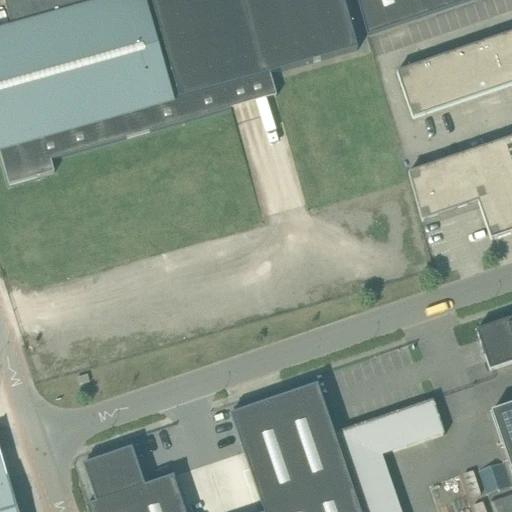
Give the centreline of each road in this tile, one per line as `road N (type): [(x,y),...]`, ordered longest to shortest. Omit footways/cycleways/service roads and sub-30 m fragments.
road 1 (unclassified): [(34,439),(511,276)]
road 2 (unknown): [(511,9),(379,52),(374,64),(389,117),(402,129),(511,94)]
